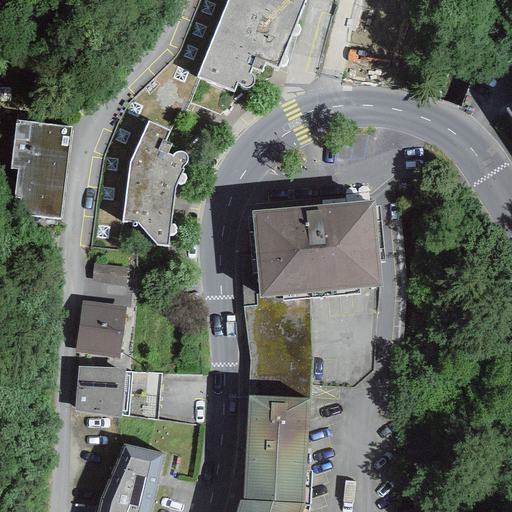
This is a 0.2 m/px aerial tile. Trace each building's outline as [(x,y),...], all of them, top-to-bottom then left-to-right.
[(201,0),(182,50),(129,105),(118,125),(104,158),(92,246),(121,251),(123,223),(130,164),(150,122),(172,130),(197,77),(228,0),(201,0)] [(306,0),(228,0),(197,77),(235,92),(238,84),(240,85),(242,87),(245,88),(249,88),(253,87),(255,83),(255,79),(254,76),(252,74),(255,67),(264,71),(267,63),(279,68),(306,0)] [(72,125),(18,119),(13,167),(19,168),(15,197),(20,197),(19,212),(62,217),(72,125)] [(172,130),(150,122),(130,164),(123,223),(138,225),(157,247),(170,247),(177,187),(189,163),(190,160),(189,156),(187,153),(184,151),(181,151),(178,151),(175,156),(170,152),(174,143),(167,141),(172,130)] [(261,255),(265,298),(311,294),(384,287),(376,208),(258,219),(261,255)] [(255,360),(252,398),(309,402),(312,339),(311,294),(265,298),(261,255),(246,257),(248,307),(253,342),(255,360)] [(131,269),(98,266),(96,283),(130,286),(131,269)] [(128,310),(87,304),(81,350),(121,355),(128,310)] [(165,375),(85,372),(82,410),(161,422),(165,375)] [(309,402),(252,398),(247,505),(244,511),(302,511),(305,505),(309,402)] [(169,452),(101,444),(92,511),(153,511),(157,486),(164,487),(169,452)]
